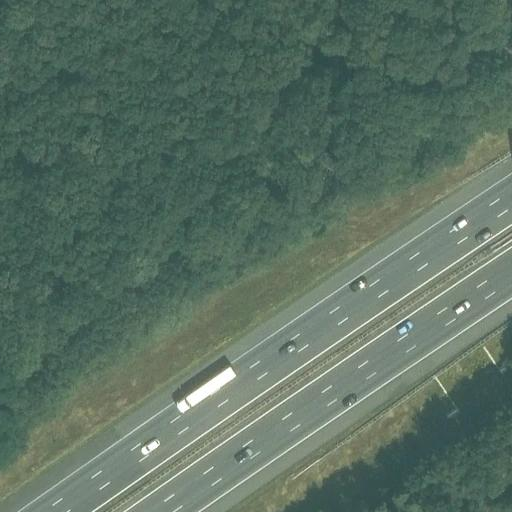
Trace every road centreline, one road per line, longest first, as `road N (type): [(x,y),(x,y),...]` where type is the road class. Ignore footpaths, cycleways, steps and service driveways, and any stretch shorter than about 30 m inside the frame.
road 1 (motorway): [(511,199),(55,511)]
road 2 (unclassified): [(346,0),(217,177),(0,373)]
road 3 (motorway): [(165,511),(511,273)]
